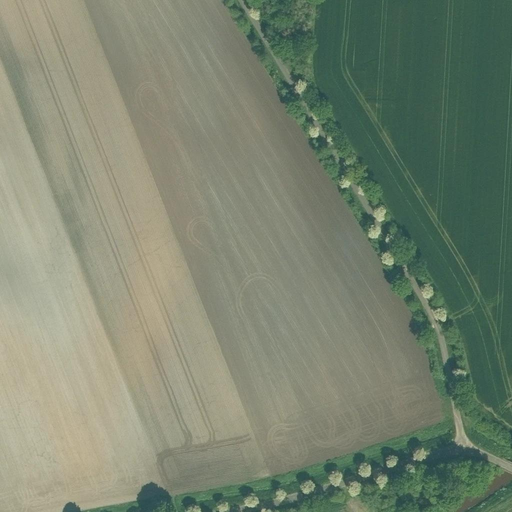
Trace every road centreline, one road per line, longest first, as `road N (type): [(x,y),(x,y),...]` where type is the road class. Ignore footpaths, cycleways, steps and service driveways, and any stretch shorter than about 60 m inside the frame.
road 1 (unclassified): [(243,0),(434,317),(461,442)]
road 2 (unclassified): [(207,511),(461,442)]
